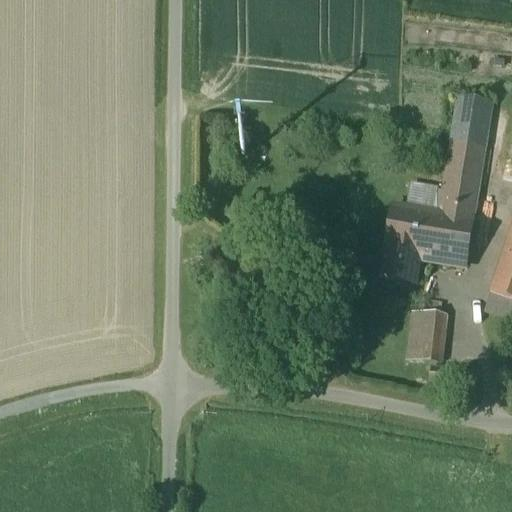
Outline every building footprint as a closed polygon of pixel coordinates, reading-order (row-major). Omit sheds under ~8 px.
[(436,265),(465,270),(492,107),(459,102),(443,196),(439,195),(435,218),(444,219),(436,265)] [(387,255),(382,281),(415,287),(419,262),(436,265),(444,219),(435,218),(393,210),(385,255),(387,255)] [(511,235),(486,312),(511,321),(511,235)] [(414,316),(409,363),(441,366),(446,319),(414,316)] [(467,391),(466,368),(430,370),(431,392),(467,391)]
